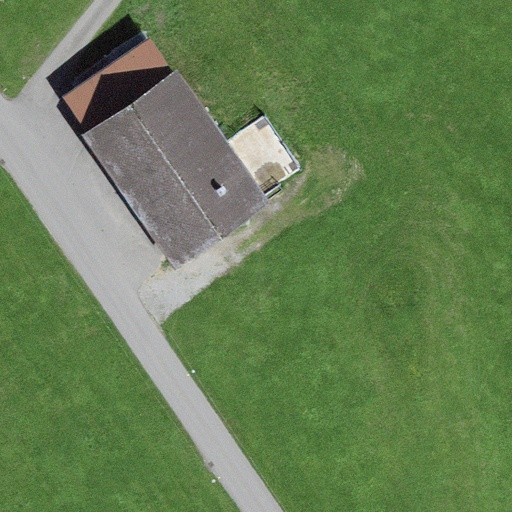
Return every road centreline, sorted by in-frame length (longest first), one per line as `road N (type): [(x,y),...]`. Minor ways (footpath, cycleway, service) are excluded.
road 1 (unclassified): [(259,511),(0,122)]
road 2 (track): [(5,131),(113,0)]
